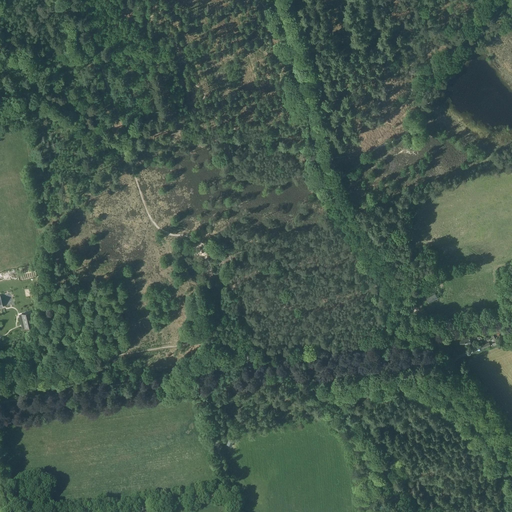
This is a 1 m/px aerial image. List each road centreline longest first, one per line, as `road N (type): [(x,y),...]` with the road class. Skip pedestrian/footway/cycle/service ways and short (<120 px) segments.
road 1 (track): [(0,373),(188,343),(211,331),(216,316),(205,250),(154,225),(144,208),(84,0)]
road 2 (track): [(196,380),(379,352),(408,303)]
road 3 (track): [(0,407),(196,380)]
road 4 (track): [(279,0),(320,154),(334,179)]
road 5 (track): [(334,179),(340,201),(408,303)]
road 6 (track): [(432,329),(511,440)]
